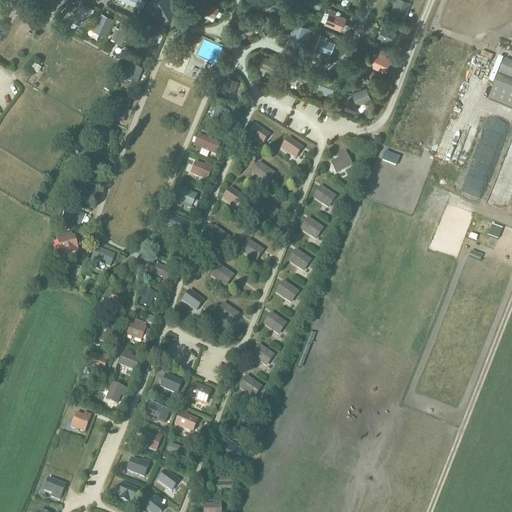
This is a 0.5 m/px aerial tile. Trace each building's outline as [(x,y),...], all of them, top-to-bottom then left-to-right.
[(165,0),(161,0),(154,4),(164,20),(174,14),(165,0)] [(201,0),(195,13),(213,21),(218,8),(201,0)] [(266,14),(271,0),(270,0),(248,0),(246,6),(266,14)] [(303,0),(302,3),(319,8),(321,0),(303,0)] [(394,0),(389,13),(402,18),(408,2),(403,0),(394,0)] [(81,3),(73,20),(84,25),(92,8),(81,3)] [(69,5),(65,8),(70,13),(74,10),(69,5)] [(325,11),(321,21),(325,22),(324,24),(341,31),(345,20),(346,18),(335,14),(337,10),(329,7),(327,12),(325,11)] [(102,13),(94,30),(105,35),(113,18),(102,13)] [(249,16),(244,14),(237,28),(251,34),(256,24),(247,21),(249,16)] [(122,23),(115,40),(127,44),(133,27),(122,23)] [(296,24),(289,40),(302,45),(305,37),(308,38),(311,30),(296,24)] [(382,27),(379,37),(383,38),(381,43),(389,46),(391,41),(394,42),(398,32),(382,27)] [(159,36),(146,31),(137,51),(151,57),(159,36)] [(321,34),(316,48),(331,53),(335,42),(327,40),(328,37),(321,34)] [(383,57),(375,54),(370,66),(384,72),(391,56),(384,54),(383,57)] [(278,75),(283,64),(259,55),(255,66),(278,75)] [(511,64),(504,61),(497,76),(511,82),(511,64)] [(290,66),(286,77),(301,82),(305,72),(290,66)] [(133,68),(128,81),(137,85),(138,81),(136,81),(141,71),(133,68)] [(511,82),(497,76),(488,100),(511,109),(511,82)] [(240,81),(229,77),(223,93),(234,97),(240,81)] [(321,78),(317,89),(331,94),(335,84),(321,78)] [(348,101),(345,109),(355,113),(358,106),(371,101),(367,89),(367,88),(352,93),(352,94),(355,103),(353,102),(348,101)] [(124,123),(132,104),(120,99),(112,118),(124,123)] [(224,130),(231,113),(218,108),(211,125),(224,130)] [(105,124),(98,140),(112,146),(118,132),(108,128),(109,125),(105,124)] [(256,124),(248,136),(264,147),(272,135),(256,124)] [(196,147),(215,155),(220,143),(201,136),(196,147)] [(289,137),(281,149),(297,160),(305,148),(289,137)] [(336,176),(353,168),(347,156),(330,164),(336,176)] [(94,161),(89,173),(105,179),(110,167),(99,163),(100,161),(95,159),(94,161)] [(205,166),(196,163),(191,175),(209,182),(215,167),(207,163),(205,166)] [(260,163),(252,175),(268,185),(276,173),(260,163)] [(84,184),(79,196),(92,202),(97,190),(84,184)] [(322,186),(313,198),(329,209),(337,197),(322,186)] [(172,202),(192,211),(198,196),(178,187),(172,202)] [(230,188),(222,199),(238,210),(246,198),(230,188)] [(264,201),(256,213),(272,224),(280,212),(264,201)] [(86,218),(67,210),(62,222),(81,230),(86,218)] [(176,217),(170,232),(178,235),(177,238),(183,241),(189,226),(191,223),(176,217)] [(309,218),(301,230),(317,241),(325,229),(309,218)] [(215,227),(207,238),(223,249),(231,238),(215,227)] [(72,233),(58,236),(59,240),(62,254),(79,249),(76,236),(73,237),(72,233)] [(249,240),(241,252),(256,263),(265,251),(249,240)] [(92,261),(90,267),(96,270),(98,264),(111,269),(116,256),(110,254),(97,248),(92,261)] [(297,250),(289,261),(304,272),(312,261),(297,250)] [(151,263),(147,273),(168,281),(172,271),(173,268),(167,266),(166,269),(151,263)] [(219,265),(211,277),(227,288),(235,276),(219,265)] [(284,282),(276,293),(292,304),(300,293),(284,282)] [(146,290),(140,306),(152,310),(155,300),(158,301),(160,295),(157,294),(146,290)] [(190,290),(182,302),(197,313),(206,301),(190,290)] [(113,301),(109,312),(121,316),(126,301),(112,296),(110,300),(113,301)] [(224,303),(216,315),(232,326),(240,315),(224,303)] [(272,313),(264,325),(279,336),(288,324),(272,313)] [(149,316),(146,322),(152,324),(155,319),(149,316)] [(129,327),(126,335),(142,341),(146,330),(146,328),(145,328),(146,325),(132,320),(131,323),(129,327)] [(101,335),(98,343),(102,344),(112,348),(119,330),(108,326),(107,330),(101,328),(98,334),(101,335)] [(260,345),(251,357),(267,368),(275,356),(260,345)] [(133,353),(124,349),(118,364),(136,371),(140,359),(131,356),(133,353)] [(93,356),(87,371),(93,373),(103,376),(110,356),(104,354),(103,359),(93,356)] [(166,375),(161,387),(177,394),(183,382),(166,375)] [(247,377),(239,388),(255,399),(263,388),(247,377)] [(187,398),(206,406),(212,390),(193,382),(187,398)] [(119,407),(125,389),(113,385),(107,402),(119,407)] [(158,420),(165,423),(171,411),(151,402),(148,409),(160,415),(158,420)] [(187,414),(182,411),(176,425),(193,433),(198,422),(186,417),(187,414)] [(77,414),(71,427),(85,433),(92,416),(84,413),(83,416),(77,414)] [(259,428),(243,419),(240,425),(256,433),(259,428)] [(155,436),(144,432),(139,445),(156,452),(163,435),(156,433),(155,436)] [(231,443),(224,459),(238,465),(244,452),(235,449),(237,445),(231,443)] [(172,444),(169,452),(182,457),(189,460),(192,452),(185,449),(172,444)] [(131,459),(127,471),(144,478),(150,463),(143,460),(142,463),(131,459)] [(165,471),(158,481),(172,492),(179,482),(165,471)] [(223,477),(214,477),(214,490),(233,489),(232,473),(223,473),(223,477)] [(48,480),(43,491),(52,495),(52,496),(60,500),(66,487),(48,480)] [(123,485),(118,489),(119,495),(119,496),(125,499),(124,501),(129,503),(130,501),(133,502),(138,491),(124,485),(123,485)] [(151,497),(143,507),(149,511),(161,511),(162,507),(163,507),(157,502),(159,500),(155,497),(153,499),(151,497)] [(212,505),(203,505),(202,511),(221,511),(221,501),(212,501),(212,505)]
